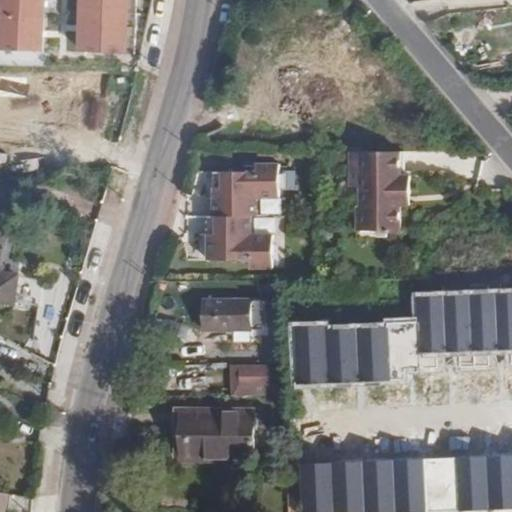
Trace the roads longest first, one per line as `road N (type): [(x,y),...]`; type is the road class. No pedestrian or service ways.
road 1 (secondary): [(199,0),(95,378),(73,511)]
road 2 (residential): [(304,424),(511,412)]
road 3 (residential): [(378,0),(511,154)]
